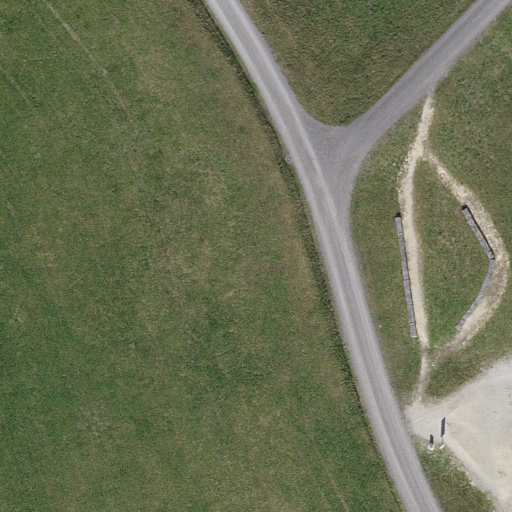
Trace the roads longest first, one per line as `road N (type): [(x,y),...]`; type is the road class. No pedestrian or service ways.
road 1 (track): [(224,0),(322,175),(382,423),(431,511)]
road 2 (track): [(322,175),(489,0)]
